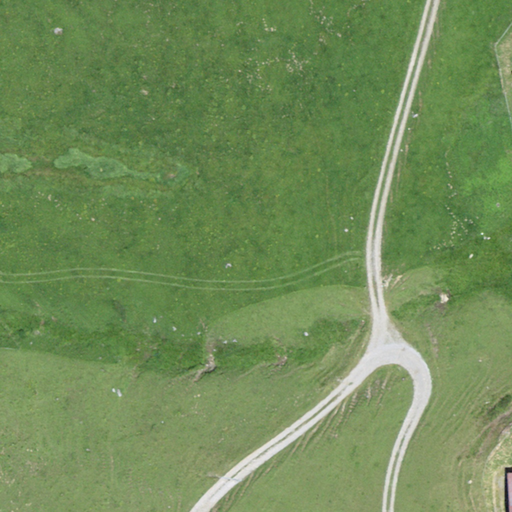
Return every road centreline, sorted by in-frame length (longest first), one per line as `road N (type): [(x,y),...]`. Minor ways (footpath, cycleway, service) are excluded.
road 1 (track): [(390,349),(373,273),(373,222),(429,0)]
road 2 (track): [(198,511),(390,349)]
road 3 (track): [(390,349),(417,368),(422,390),(398,452),(388,511)]
